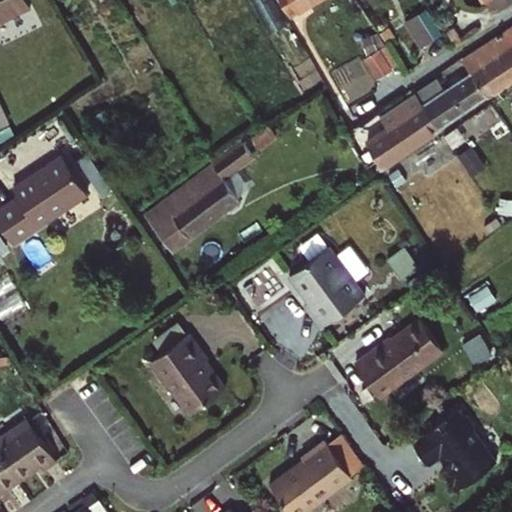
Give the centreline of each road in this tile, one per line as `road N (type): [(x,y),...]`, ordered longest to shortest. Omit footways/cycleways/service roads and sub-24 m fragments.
road 1 (residential): [(106,458),(127,488),(160,494),(321,377),(377,456)]
road 2 (residential): [(354,120),(511,19)]
